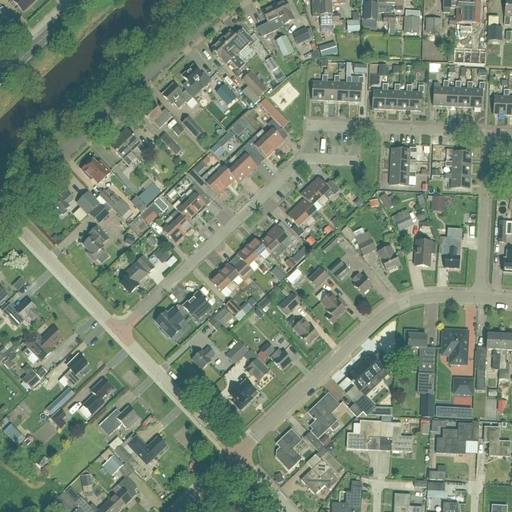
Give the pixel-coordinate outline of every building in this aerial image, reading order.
[(24,13),(37,0),(13,0),(13,1),(24,13)] [(311,0),(312,19),(320,19),(321,26),(332,25),(332,23),(333,23),(332,16),(332,6),(331,0),(311,0)] [(390,8),(390,0),(377,0),(377,6),(364,5),(363,21),(363,22),(377,22),(377,15),(390,16),(390,8)] [(403,8),(403,0),(390,0),(390,8),(396,8),(396,13),(401,13),(401,8),(403,8)] [(456,11),(456,0),(442,0),(442,10),(442,15),(449,15),(449,10),(456,11)] [(456,11),(456,25),(479,26),(480,11),(480,3),(469,3),(469,0),(456,0),(456,11)] [(273,8),(279,20),(280,20),(283,27),(294,21),(291,14),(285,2),(273,8)] [(9,26),(13,22),(0,7),(0,24),(5,30),(6,29),(7,30),(10,27),(9,26)] [(279,20),(273,8),(261,13),(267,25),(257,30),(262,40),(283,30),(279,20)] [(418,36),(419,20),(405,20),(404,35),(418,36)] [(361,21),(361,35),(376,35),(377,22),(363,22),(363,21),(361,21)] [(440,35),(441,21),(426,21),(426,34),(440,35)] [(339,23),(333,23),(332,23),(332,25),(333,30),(335,30),(335,33),(336,33),(336,36),(344,35),(344,32),(344,22),(339,22),(339,23)] [(347,33),(359,33),(359,22),(347,22),(347,33)] [(491,27),(491,41),(499,41),(500,28),(491,27)] [(310,40),(310,39),(305,30),(292,36),(297,47),(310,40)] [(231,52),(230,52),(237,59),(237,58),(248,48),(249,50),(255,45),(246,36),(242,31),(235,37),(230,32),(221,41),(231,52)] [(282,59),(294,54),(286,37),(275,43),(282,59)] [(221,41),(211,50),(221,61),(221,60),(226,66),(231,62),(237,69),(239,68),(241,71),(245,67),(237,58),(237,59),(230,52),(231,52),(221,41)] [(336,53),(334,44),(328,46),(331,55),(336,53)] [(486,53),(454,52),(453,64),(485,66),(486,53)] [(272,59),(266,62),(273,73),(279,69),(272,59)] [(193,67),(182,77),(187,83),(182,87),(193,99),(211,83),(204,75),(202,77),(193,67)] [(258,100),(267,92),(250,74),(241,82),(247,88),(258,100)] [(325,84),(327,84),(327,77),(322,77),(322,84),(313,83),(312,102),(324,103),(325,84)] [(337,84),(339,84),(339,78),(334,78),(334,84),(327,84),(325,84),(324,103),(336,103),(337,84)] [(349,85),(351,85),(351,78),(346,78),(346,85),(339,84),(337,84),(336,103),(348,104),(349,85)] [(349,85),(348,104),(360,104),(361,86),(363,86),(363,79),(358,79),(358,85),(351,85),(349,85)] [(446,89),(448,90),(449,83),(443,83),(443,89),(441,89),(439,85),(434,85),(433,108),(445,108),(446,89)] [(458,90),(460,90),(461,84),(455,83),(455,90),(448,90),(446,89),(445,108),(457,109),(458,90)] [(470,91),(472,91),(473,84),(467,84),(467,90),(460,90),(458,90),(457,109),(469,109),(470,91)] [(470,91),(469,109),(481,110),(482,92),(484,92),(485,85),(479,84),(479,91),(472,91),(470,91)] [(182,96),(173,86),(162,96),(171,106),(173,105),(178,110),(185,104),(187,105),(192,100),(185,92),(182,96)] [(385,93),(387,93),(388,86),(383,86),(382,92),(373,92),(372,111),(384,111),(385,93)] [(397,93),(399,93),(400,87),(395,86),(394,93),(387,93),(385,93),(384,111),(396,112),(397,93)] [(224,87),(216,95),(227,107),(235,100),(224,87)] [(409,94),(411,94),(412,87),(407,87),(406,94),(399,93),(397,93),(396,112),(408,112),(409,94)] [(409,94),(408,112),(421,113),(421,95),(423,95),(424,88),(419,88),(418,94),(411,94),(409,94)] [(507,98),(508,98),(509,92),(504,92),(503,98),(494,98),(493,116),(506,117),(507,98)] [(283,130),(288,124),(266,100),(260,106),(283,130)] [(205,109),(212,116),(218,111),(210,103),(205,109)] [(161,114),(153,105),(142,115),(151,125),(153,124),(159,130),(172,118),(165,111),(161,114)] [(196,141),(203,134),(188,118),(181,125),(196,141)] [(244,120),(238,125),(245,132),(250,127),(244,120)] [(259,134),(275,152),(284,143),(277,135),(281,131),(272,122),(268,126),(273,131),(267,137),(262,131),(259,134)] [(184,131),(180,127),(173,133),(178,137),(184,131)] [(118,139),(131,154),(136,149),(142,156),(146,152),(140,145),(126,130),(118,139)] [(226,138),(218,145),(222,149),(235,137),(231,133),(226,138)] [(255,148),(252,151),(256,155),(259,153),(266,160),(275,152),(259,134),(255,137),(260,143),(255,148)] [(127,158),(131,154),(118,139),(109,147),(123,162),(129,168),(133,164),(127,158)] [(176,157),(181,152),(171,142),(166,147),(176,157)] [(215,157),(222,151),(217,145),(210,152),(215,157)] [(409,164),(409,162),(410,155),(416,155),(417,150),(409,150),(409,152),(391,151),(390,163),(409,164)] [(452,166),(471,167),(471,154),(453,154),(453,152),(446,151),(446,156),(452,157),(452,164),(452,166)] [(232,160),(248,177),(257,169),(246,157),(240,162),(235,157),(232,160)] [(239,186),(248,177),(232,160),(228,163),(233,168),(228,173),(235,181),(239,186)] [(97,166),(93,162),(90,165),(87,165),(85,167),(85,169),(82,172),(91,182),(93,180),(98,186),(111,175),(100,164),(97,166)] [(409,176),(409,174),(409,167),(416,167),(416,162),(409,162),(409,164),(390,163),(390,175),(409,176)] [(452,166),(452,164),(445,163),(445,168),(452,169),(451,176),(451,178),(470,179),(471,167),(452,166)] [(228,173),(224,169),(218,174),(213,169),(210,172),(226,189),(235,181),(228,173)] [(226,189),(210,172),(201,180),(197,176),(192,171),(188,175),(197,185),(206,195),(211,190),(217,198),(226,189)] [(409,176),(390,175),(389,187),(408,188),(409,179),(415,179),(415,174),(409,174),(409,176)] [(451,178),(451,176),(445,175),(445,180),(451,181),(451,190),(470,191),(470,179),(451,178)] [(309,188),(326,205),(329,202),(324,197),(330,192),(335,197),(339,193),(330,183),(325,187),(318,180),(309,188)] [(153,185),(139,199),(147,207),(161,193),(153,185)] [(181,199),(198,216),(207,208),(200,201),(204,196),(195,186),(190,191),(195,196),(190,201),(184,196),(181,199)] [(323,208),(326,205),(309,188),(300,196),(305,201),(312,208),(317,203),(323,208)] [(110,199),(104,192),(99,197),(106,204),(112,209),(120,202),(113,196),(110,199)] [(73,201),(67,194),(61,199),(59,197),(58,199),(56,198),(51,203),(51,205),(50,207),(60,217),(70,208),(68,206),(73,201)] [(88,216),(99,205),(95,201),(88,194),(77,205),(88,216)] [(386,212),(393,207),(385,195),(379,199),(386,212)] [(99,197),(95,201),(99,205),(100,206),(102,208),(106,204),(99,197)] [(423,197),(417,199),(420,209),(426,207),(423,197)] [(433,198),(433,208),(445,209),(445,199),(433,198)] [(189,224),(198,216),(181,199),(178,202),(183,207),(177,213),(181,217),(182,217),(189,225),(189,224)] [(159,200),(154,205),(163,214),(168,209),(159,200)] [(120,202),(112,209),(122,219),(131,210),(121,201),(120,202)] [(139,201),(133,206),(141,214),(146,209),(139,201)] [(316,212),(312,208),(305,201),(296,209),(312,226),(316,223),(311,218),(316,212)] [(161,214),(153,205),(148,209),(157,218),(161,214)] [(99,225),(109,215),(102,208),(100,206),(90,216),(99,225)] [(148,226),(157,218),(148,209),(140,218),(148,226)] [(309,229),(312,226),(296,209),(287,217),(296,226),(291,231),(299,239),(304,234),(299,229),(304,224),(309,229)] [(176,212),(168,220),(184,237),(193,229),(189,224),(189,225),(182,217),(181,217),(177,213),(176,212)] [(399,233),(413,226),(406,212),(390,219),(397,233),(399,232),(399,233)] [(418,214),(416,218),(418,221),(421,222),(424,221),(425,217),(424,214),(421,213),(418,214)] [(461,214),(461,225),(473,225),(473,214),(461,214)] [(175,246),(184,237),(168,220),(165,223),(170,228),(164,234),(175,246)] [(337,220),(332,225),(336,229),(341,224),(337,220)] [(498,244),(505,244),(506,224),(499,223),(498,244)] [(95,262),(104,253),(101,250),(104,248),(102,246),(108,240),(97,228),(90,235),(92,237),(83,246),(89,253),(88,254),(87,256),(93,262),(95,262)] [(276,228),(267,236),(284,253),(287,250),(292,245),(297,241),(289,233),(285,237),(276,228)] [(364,258),(376,252),(368,234),(355,240),(364,258)] [(280,256),(284,253),(267,236),(259,244),(266,252),(270,256),(275,251),(280,256)] [(151,237),(147,241),(154,248),(158,244),(151,237)] [(129,238),(126,245),(132,248),(135,240),(129,238)] [(325,255),(339,242),(335,238),(321,251),(325,255)] [(311,239),(306,244),(310,248),(315,243),(311,239)] [(445,257),(444,270),(459,271),(460,257),(459,257),(461,240),(446,239),(445,257)] [(259,244),(255,240),(246,248),(262,265),(265,262),(260,257),(266,252),(259,244)] [(435,257),(435,245),(431,245),(431,244),(416,243),(415,269),(430,270),(431,256),(435,257)] [(259,268),(262,265),(246,248),(237,257),(241,261),(237,266),(249,278),(254,273),(249,268),(254,263),(259,268)] [(387,274),(400,268),(391,248),(378,255),(387,274)] [(511,253),(507,253),(506,261),(504,260),(503,274),(511,274),(511,253)] [(130,296),(139,287),(138,285),(154,270),(143,258),(126,274),(129,276),(120,285),(130,296)] [(290,261),(286,266),(291,270),(295,266),(290,261)] [(339,284),(350,274),(339,262),(328,271),(339,284)] [(249,278),(237,266),(232,270),(228,265),(219,274),(235,291),(238,288),(233,282),(238,278),(243,283),(249,278)] [(316,290),(328,279),(320,270),(308,281),(316,290)] [(290,285),(301,275),(296,271),(286,280),(290,285)] [(232,294),(235,291),(219,274),(210,282),(221,294),(227,289),(232,294)] [(285,278),(282,275),(276,280),(280,283),(285,278)] [(362,279),(359,275),(352,282),(356,285),(353,287),(362,297),(372,287),(363,278),(362,279)] [(226,299),(232,294),(227,289),(221,294),(226,299)] [(197,294),(182,308),(197,323),(211,309),(197,294)] [(287,317),(300,304),(292,295),(278,308),(287,317)] [(327,312),(326,313),(329,316),(325,319),(332,327),(336,323),(335,322),(345,312),(342,308),(345,306),(339,299),(338,300),(339,301),(337,303),(330,296),(331,295),(330,295),(320,304),(327,312)] [(253,299),(249,304),(252,308),(257,303),(253,299)] [(15,312),(10,306),(3,313),(17,329),(25,322),(24,321),(28,318),(32,323),(40,316),(35,311),(35,310),(36,309),(32,305),(31,306),(27,301),(15,312)] [(235,318),(241,312),(231,301),(225,307),(235,318)] [(225,325),(232,319),(224,310),(217,316),(225,325)] [(167,316),(166,314),(155,324),(163,332),(161,333),(168,340),(169,338),(171,340),(173,338),(174,340),(181,334),(179,332),(181,330),(178,327),(183,322),(173,311),(167,316)] [(309,329),(303,322),(293,331),(300,338),(299,338),(308,348),(319,338),(310,329),(309,329)] [(36,334),(28,342),(24,346),(32,354),(39,361),(41,364),(47,358),(51,354),(53,352),(51,350),(62,339),(53,330),(42,340),(36,334)] [(434,374),(435,350),(426,350),(427,337),(417,337),(417,332),(404,332),(404,343),(408,343),(408,349),(419,349),(418,373),(434,374)] [(466,366),(467,348),(465,348),(466,335),(444,334),(443,356),(451,356),(450,365),(466,366)] [(500,372),(501,336),(488,336),(487,351),(493,352),(492,371),(500,372)] [(499,372),(498,381),(508,381),(509,364),(506,364),(506,357),(505,357),(505,352),(507,352),(511,352),(511,336),(501,336),(500,372),(499,372)] [(240,343),(225,357),(233,365),(248,351),(240,343)] [(267,360),(274,352),(267,344),(259,352),(267,360)] [(6,352),(2,355),(6,359),(14,351),(11,348),(7,352),(6,352)] [(215,356),(208,349),(203,354),(201,352),(192,362),(202,372),(211,363),(210,361),(215,356)] [(282,355),(278,352),(270,360),(273,363),(282,373),(292,363),(283,354),(282,355)] [(369,356),(346,379),(363,397),(363,396),(365,398),(381,383),(393,372),(395,370),(395,368),(380,352),(372,360),(369,356)] [(10,361),(5,365),(10,370),(15,366),(14,365),(18,361),(14,357),(10,361)] [(85,377),(90,372),(90,370),(86,367),(88,366),(79,357),(67,368),(71,372),(64,378),(69,383),(67,384),(72,390),(80,381),(76,377),(80,372),(85,377)] [(258,384),(269,373),(256,360),(244,372),(251,379),(252,377),(258,384)] [(484,392),(485,372),(476,371),(476,392),(484,392)] [(22,383),(31,392),(41,382),(32,373),(22,383)] [(418,384),(417,396),(422,396),(433,397),(434,376),(418,376),(418,384)] [(452,396),(458,397),(472,398),(473,381),(453,380),(452,396)] [(107,386),(103,382),(91,393),(95,397),(83,408),(92,417),(104,405),(101,401),(106,396),(108,398),(115,391),(108,384),(107,386)] [(240,387),(230,397),(235,403),(233,405),(240,413),(253,401),(258,396),(256,393),(245,382),(240,387)] [(60,408),(74,395),(68,389),(55,402),(60,408)] [(336,423),(337,422),(331,415),(339,407),(328,396),(308,415),(313,421),(315,423),(310,428),(313,431),(310,434),(317,441),(330,429),(336,423)] [(354,405),(362,414),(362,413),(366,417),(375,409),(365,398),(363,396),(363,397),(354,405)] [(433,420),(434,398),(421,397),(420,419),(433,420)] [(356,419),(362,414),(354,405),(348,410),(356,419)] [(498,405),(498,414),(505,414),(506,405),(498,405)] [(121,416),(117,412),(99,428),(109,438),(122,426),(127,432),(139,421),(128,409),(121,416)] [(449,420),(471,421),(471,411),(450,410),(449,420)] [(66,418),(60,411),(50,421),(60,431),(67,425),(63,421),(66,418)] [(336,423),(330,429),(333,433),(340,427),(336,423)] [(380,439),(381,424),(361,423),(360,436),(348,436),(347,451),(367,452),(368,445),(369,446),(369,444),(368,444),(368,438),(380,439)] [(478,436),(479,424),(472,423),(472,426),(458,425),(458,432),(449,432),(449,441),(442,440),(437,440),(436,455),(465,457),(466,443),(471,444),(472,436),(478,436)] [(381,424),(380,439),(392,440),(392,445),(391,445),(391,447),(392,447),(392,453),(412,454),(413,439),(401,438),(402,425),(381,424)] [(499,439),(499,429),(485,429),(484,444),(485,444),(490,444),(489,458),(510,459),(510,444),(498,443),(499,439)] [(17,431),(9,438),(15,444),(22,437),(17,431)] [(293,451),(302,442),(291,431),(276,445),(280,449),(276,453),(276,459),(288,472),(301,459),(293,451)] [(319,454),(324,449),(310,434),(305,439),(319,454)] [(22,437),(15,444),(18,447),(25,440),(22,437)] [(136,438),(134,441),(127,447),(146,467),(154,460),(166,449),(157,440),(147,450),(136,438)] [(325,438),(320,442),(325,448),(330,443),(325,438)] [(132,459),(124,450),(121,447),(114,453),(126,465),(132,459)] [(324,449),(319,454),(315,457),(319,461),(328,453),(324,449)] [(116,474),(124,467),(114,457),(107,463),(116,474)] [(339,482),(322,463),(312,471),(301,482),(315,497),(324,488),(328,492),(339,482)] [(428,473),(427,481),(444,482),(445,473),(428,473)] [(90,477),(82,478),(83,488),(92,487),(90,477)] [(116,496),(113,499),(123,510),(132,501),(131,500),(134,497),(135,497),(137,496),(134,493),(137,489),(128,480),(127,479),(126,480),(113,492),(116,496)] [(444,500),(444,486),(439,485),(428,485),(427,492),(426,499),(444,500)] [(360,511),(361,488),(351,488),(351,494),(346,494),(346,506),(336,505),(331,505),(331,511),(360,511)] [(70,490),(65,494),(75,504),(80,499),(70,490)] [(62,511),(70,511),(76,507),(64,494),(61,496),(54,502),(62,511)] [(422,511),(422,509),(409,508),(410,496),(394,496),(393,511),(422,511)] [(82,511),(91,511),(93,511),(81,498),(80,499),(75,504),(82,511)] [(120,511),(123,510),(113,499),(99,511),(120,511)]
